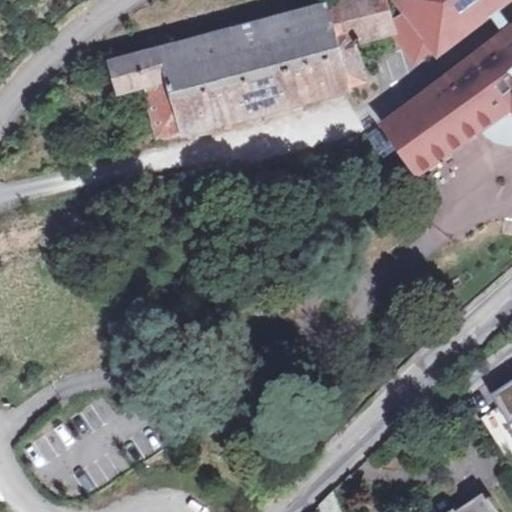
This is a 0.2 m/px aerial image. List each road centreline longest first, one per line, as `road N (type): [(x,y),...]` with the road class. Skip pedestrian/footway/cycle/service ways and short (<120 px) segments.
road 1 (secondary): [(286,511),(417,380)]
road 2 (residential): [(0,120),(51,60),(129,0)]
road 3 (secondary): [(417,380),(511,296)]
